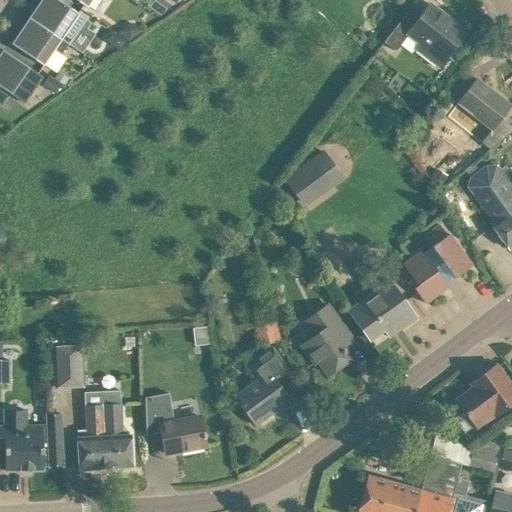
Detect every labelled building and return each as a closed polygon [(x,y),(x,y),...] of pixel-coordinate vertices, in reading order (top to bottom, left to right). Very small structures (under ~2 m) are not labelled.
[(68,45),(69,45),(87,19),(58,0),(41,0),(29,18),(29,17),(28,18),(29,19),(37,24),(68,45)] [(383,43),(395,52),(408,35),(442,61),(465,31),(448,18),(447,19),(441,14),(442,14),(430,4),(423,13),(413,5),(414,4),(413,4),(383,43)] [(61,55),(68,45),(37,24),(29,19),(12,43),(11,43),(11,44),(44,66),(44,65),(43,64),(53,49),(61,55)] [(42,76),(2,49),(0,52),(0,86),(24,103),(42,76)] [(457,102),(493,130),(482,143),(490,150),(511,131),(511,126),(501,118),(511,106),(476,79),(457,102)] [(283,179),(304,206),(343,177),(321,151),(283,179)] [(458,191),(470,207),(478,201),(493,221),(490,223),(509,250),(511,247),(511,188),(504,178),(487,190),(478,177),(458,191)] [(471,265),(459,249),(449,234),(447,236),(439,225),(423,236),(431,247),(423,252),(422,250),(402,265),(417,285),(413,288),(425,303),(448,286),(445,283),(453,277),(454,278),(471,265)] [(416,317),(395,289),(389,281),(370,294),(372,298),(350,314),(370,340),(393,324),(398,330),(416,317)] [(355,343),(345,329),(327,305),(304,322),(315,336),(302,346),(315,363),(318,361),(328,375),(349,359),(344,353),(345,352),(344,351),(355,343)] [(253,327),(259,346),(283,339),(277,320),(265,324),(262,312),(244,318),(248,329),(253,327)] [(206,327),(193,329),(195,345),(207,343),(206,327)] [(0,343),(0,383),(9,383),(8,358),(2,358),(1,344),(0,343)] [(53,347),(55,387),(83,386),(81,346),(53,347)] [(289,373),(278,356),(273,350),(249,367),(259,380),(236,397),(256,424),(260,421),(259,418),(273,407),(275,410),(289,400),(276,382),(289,373)] [(470,383),(473,387),(456,400),(476,427),(493,414),(495,416),(511,403),(511,387),(495,365),(470,383)] [(168,391),(144,395),(145,412),(146,435),(161,432),(165,454),(166,453),(166,451),(174,450),(174,452),(205,446),(204,438),(205,438),(204,434),(202,426),(200,416),(174,421),(171,407),(168,391)] [(78,469),(131,466),(130,434),(122,435),(120,404),(119,392),(83,394),(84,406),(86,437),(77,437),(78,469)] [(63,466),(61,414),(45,414),(46,426),(25,426),(25,410),(4,410),(4,426),(0,426),(0,447),(4,448),(5,470),(43,470),(43,467),(63,466)] [(401,450),(429,458),(433,442),(406,435),(401,450)] [(467,468),(491,474),(497,453),(472,446),(467,468)] [(498,468),(511,471),(511,451),(504,449),(498,468)] [(461,464),(430,455),(420,491),(368,476),(357,511),(486,511),(489,502),(464,495),(468,481),(457,478),(461,464)] [(490,511),(511,511),(511,494),(496,491),(490,511)]
